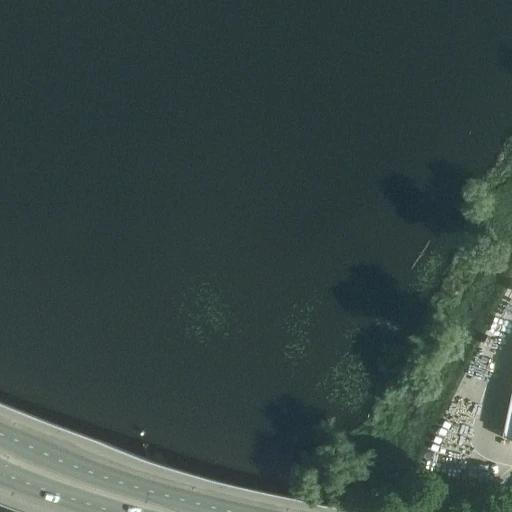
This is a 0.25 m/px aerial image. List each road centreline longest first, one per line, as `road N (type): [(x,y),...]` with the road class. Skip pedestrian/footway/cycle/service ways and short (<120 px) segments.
road 1 (secondary): [(247,511),(0,431)]
road 2 (secondary): [(0,465),(133,511)]
